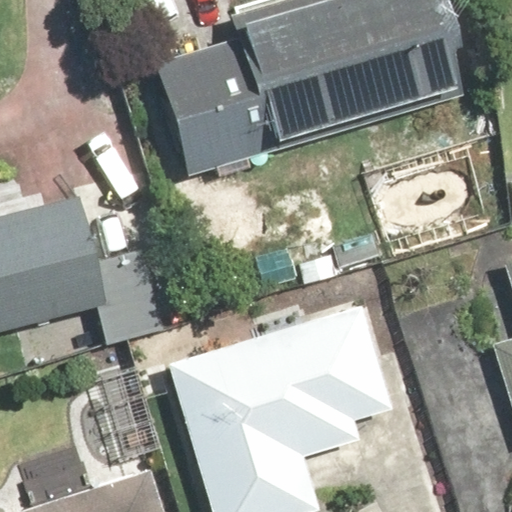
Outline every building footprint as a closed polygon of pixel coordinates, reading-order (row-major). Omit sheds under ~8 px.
[(440,0),(254,0),(232,7),(236,21),(158,46),(199,175),(469,90),(440,0)] [(84,201),(12,217),(7,194),(0,195),(0,333),(58,320),(64,346),(107,336),(111,350),(169,336),(149,248),(98,260),(84,201)] [(372,305),(175,362),(218,511),(318,511),(327,509),(312,457),(367,441),(361,420),(401,408),(372,305)] [(511,334),(497,339),(511,396),(511,334)] [(170,511),(155,467),(21,511),(170,511)]
